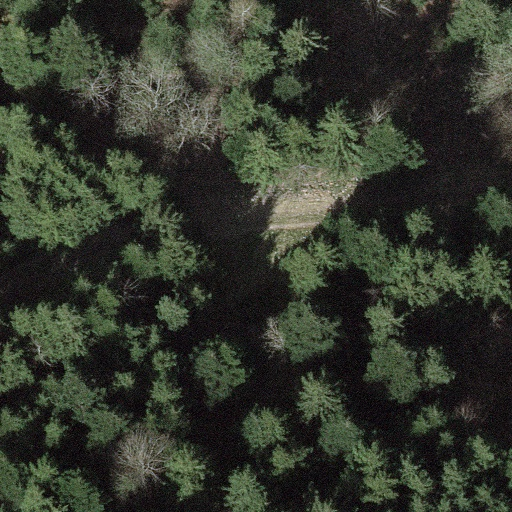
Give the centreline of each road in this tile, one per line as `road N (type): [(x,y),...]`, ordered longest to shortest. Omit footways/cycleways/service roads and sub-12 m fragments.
road 1 (track): [(0,278),(56,217),(309,159),(511,164)]
road 2 (track): [(0,113),(117,203)]
